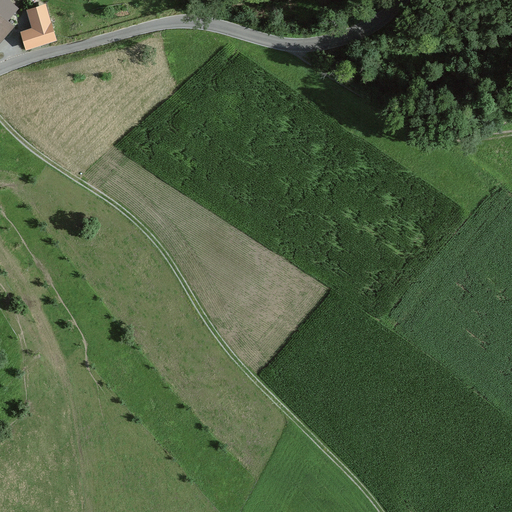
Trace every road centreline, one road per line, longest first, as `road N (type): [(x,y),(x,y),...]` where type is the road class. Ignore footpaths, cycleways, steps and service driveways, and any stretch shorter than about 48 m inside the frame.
road 1 (track): [(0,117),(27,147),(135,222),(218,341),(374,511)]
road 2 (unclassified): [(0,68),(179,22),(277,44),(327,43),(369,30),(410,0)]
road 3 (track): [(511,130),(427,125),(293,46)]
